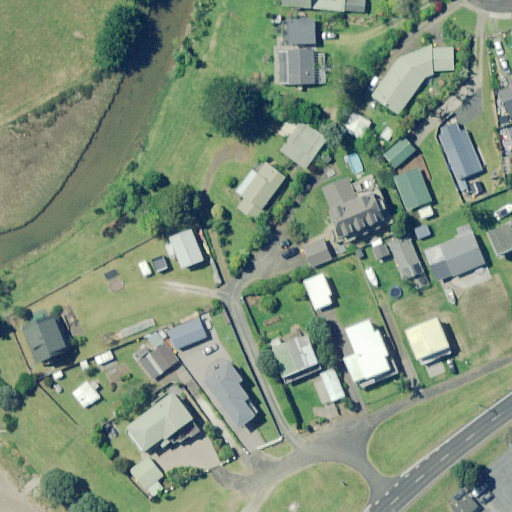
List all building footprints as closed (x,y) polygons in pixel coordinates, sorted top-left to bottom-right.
[(284,0),(284,7),(312,9),(365,12),(365,2),(347,1),(346,0),(284,0)] [(316,44),(316,38),(316,19),(286,19),(286,21),(283,21),(283,44),(316,44)] [(453,50),(429,48),(399,58),(372,96),(399,114),(426,75),(433,75),(432,70),(454,70),(453,50)] [(315,84),(315,51),(279,51),(279,84),(315,84)] [(369,60),(361,56),(355,71),(363,74),(369,60)] [(502,96),(493,98),(496,112),(505,110),(502,96)] [(511,120),(511,110),(497,117),(501,125),(511,120)] [(327,139),(292,112),(277,131),(288,140),(280,151),(304,169),(327,139)] [(371,121),(353,113),(344,131),(362,139),(371,121)] [(396,130),(389,124),(380,135),(387,141),(396,130)] [(416,151),(405,137),(383,155),(394,168),(416,151)] [(476,172),(463,143),(445,150),(458,180),(476,172)] [(485,167),(480,152),(472,155),(477,170),(485,167)] [(286,177),(267,163),(259,174),(253,170),(237,191),(245,197),(238,205),(258,221),(265,212),(262,210),(286,177)] [(431,200),(417,168),(394,178),(408,210),(431,200)] [(385,226),(378,192),(347,199),(348,203),(330,207),(338,241),(364,235),(363,230),(385,226)] [(434,215),(430,206),(419,211),(422,219),(434,215)] [(511,249),(511,215),(510,216),(511,219),(488,230),(500,255),(511,249)] [(169,237),(172,245),(167,247),(170,257),(175,255),(180,269),(203,261),(192,229),(169,237)] [(485,264),(472,232),(424,252),(437,282),(458,273),(462,282),(471,278),(468,270),(485,264)] [(422,274),(409,236),(390,242),(402,281),(422,274)] [(331,260),(323,238),(302,246),(309,268),(331,260)] [(389,254),(384,244),(373,249),(377,259),(389,254)] [(168,268),(164,259),(151,264),(155,273),(168,268)] [(335,303),(324,273),(304,280),(314,310),(335,303)] [(69,353),(53,313),(23,324),(39,365),(69,353)] [(453,353),(439,317),(407,330),(422,366),(453,353)] [(206,337),(199,318),(167,330),(175,349),(206,337)] [(376,332),(371,320),(349,329),(358,353),(347,358),(359,388),(393,375),(386,356),(389,355),(380,330),(376,332)] [(178,360),(164,343),(156,331),(146,339),(148,341),(133,352),(140,361),(153,379),(178,360)] [(322,370),(308,334),(281,344),(279,337),(269,341),(285,384),(322,370)] [(113,358),(110,351),(94,357),(98,365),(113,358)] [(243,381),(231,362),(206,378),(238,428),(260,414),(250,397),(240,383),(243,381)] [(345,396),(334,369),(321,373),(332,401),(345,396)] [(72,392),(83,407),(89,403),(91,405),(100,398),(94,389),(98,385),(95,380),(90,384),(88,381),(72,392)] [(179,441),(180,443),(189,436),(192,439),(203,431),(200,427),(174,392),(127,428),(145,452),(159,441),(164,447),(171,442),(174,445),(179,441)] [(162,476),(148,457),(129,471),(150,499),(162,489),(156,481),(162,476)] [(468,494),(452,508),(455,511),(466,511),(476,503),(468,494)]
